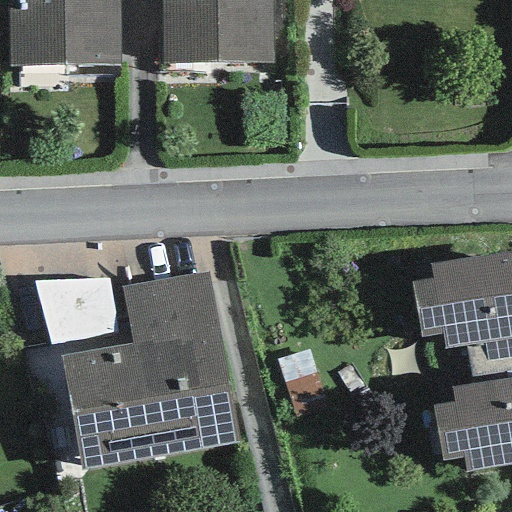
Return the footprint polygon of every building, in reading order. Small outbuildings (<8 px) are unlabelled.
[(120,64),(118,0),(7,0),(9,66),(120,64)] [(271,0),(160,0),(161,63),(272,64),(271,0)] [(511,251),(429,265),(432,280),(411,283),(420,339),(442,335),(444,349),(511,338),(511,251)] [(208,272),(122,287),(133,344),(59,357),(80,471),(239,443),(208,272)] [(511,465),(511,378),(451,388),(453,402),(432,405),(441,461),(462,457),(464,473),(511,465)]
